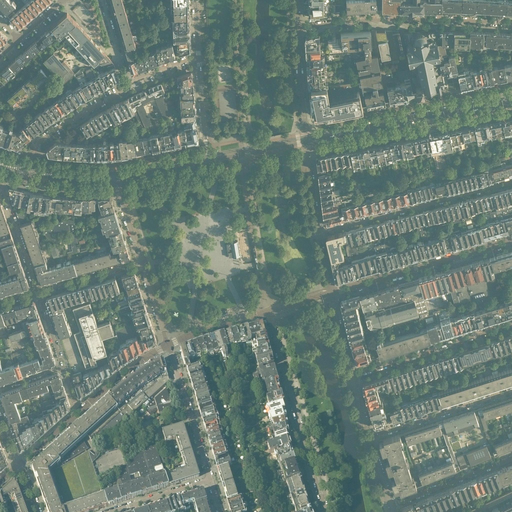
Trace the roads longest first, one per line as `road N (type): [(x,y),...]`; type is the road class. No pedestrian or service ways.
road 1 (residential): [(511,24),(399,19),(297,27)]
road 2 (residential): [(266,312),(326,511)]
road 3 (residential): [(511,181),(317,233)]
road 4 (residential): [(321,139),(336,145),(511,110)]
road 5 (residential): [(511,85),(341,120),(332,133)]
road 6 (residential): [(511,240),(329,292)]
road 7 (tertiary): [(511,98),(332,133)]
road 8 (residential): [(511,323),(351,375)]
road 9 (residential): [(197,157),(186,150),(113,164),(51,162),(43,173)]
road 10 (residential): [(511,391),(369,437)]
road 11 (residential): [(209,480),(168,345)]
road 12 (residential): [(31,168),(38,141),(127,82)]
road 13 (residential): [(511,457),(390,505)]
road 14 (residential): [(37,291),(2,177)]
